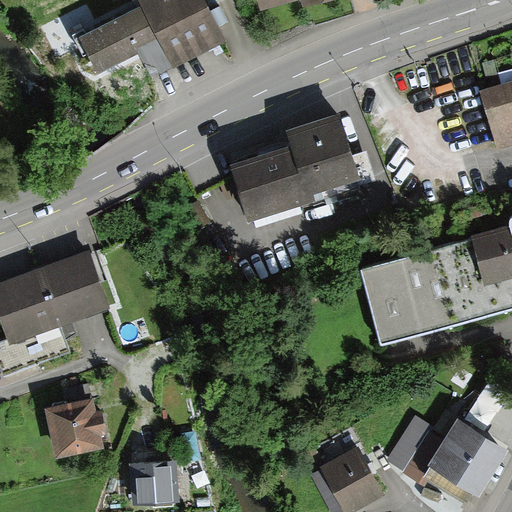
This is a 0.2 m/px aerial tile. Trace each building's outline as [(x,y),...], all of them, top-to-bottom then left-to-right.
[(142,0),(143,1),(74,35),(93,73),(161,39),(171,60),(215,38),(196,0),(142,0)] [(511,132),(511,82),(483,91),(497,137),(511,132)] [(232,168),(247,214),(357,178),(336,116),(293,131),(298,147),(232,168)] [(511,227),(357,269),(377,343),(511,306),(511,227)] [(0,286),(0,312),(8,336),(100,303),(83,257),(0,286)] [(48,408),(56,454),(96,446),(87,401),(48,408)] [(465,504),(499,450),(456,424),(442,447),(427,438),(408,469),(465,504)] [(346,510),(376,495),(353,450),(323,465),(346,510)] [(130,464),(132,501),(173,499),(171,462),(130,464)]
